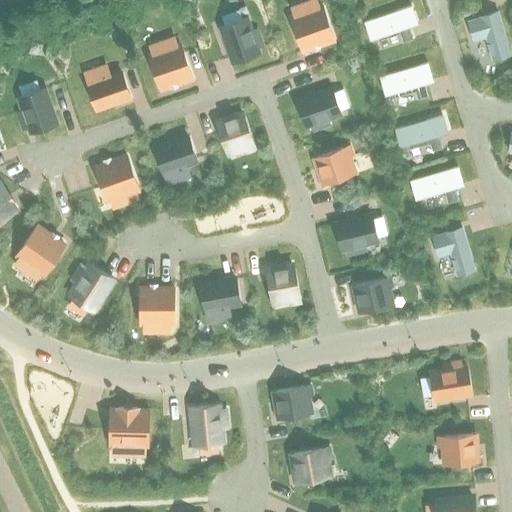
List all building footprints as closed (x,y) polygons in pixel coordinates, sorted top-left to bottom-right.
[(333,39),(321,5),(318,6),(316,0),(309,0),(308,1),(311,9),(290,16),(302,50),(333,39)] [(416,22),(410,5),(364,21),(370,38),(416,22)] [(509,54),(496,10),(479,15),(480,17),(467,20),(472,40),(485,36),(492,59),(509,54)] [(262,46),(256,28),(250,30),(245,17),(220,26),(233,61),(257,52),(256,48),(262,46)] [(412,37),(409,29),(400,33),(403,40),(412,37)] [(191,77),(179,43),(177,44),(174,36),(166,39),(169,47),(148,54),(160,88),(191,77)] [(432,80),(427,62),(379,76),(384,94),(432,80)] [(129,95),(121,73),(110,77),(105,64),(99,66),(104,79),(87,85),(95,106),(129,95)] [(427,95),(425,87),(415,90),(417,97),(427,95)] [(55,123),(43,88),(18,96),(23,109),(17,112),(23,129),(29,127),(30,132),(55,123)] [(340,113),(331,88),(296,100),(304,125),(309,123),(311,129),(329,123),(327,117),(340,113)] [(252,141),(242,114),(217,123),(226,150),(243,144),(245,150),(253,147),(251,141),(252,141)] [(447,132),(442,114),(394,128),(399,146),(447,132)] [(195,157),(188,137),(154,149),(163,174),(179,168),(182,176),(188,174),(185,166),(184,162),(195,157)] [(442,146),(439,139),(430,141),(432,149),(442,146)] [(346,156),(351,154),(348,145),(343,147),(342,147),(316,156),(325,182),(351,172),(346,156)] [(138,189),(126,155),(95,166),(106,199),(127,192),(130,200),(138,198),(135,190),(138,189)] [(462,184),(457,166),(410,179),(415,197),(462,184)] [(0,217),(14,210),(0,185),(0,217)] [(457,198),(455,191),(445,193),(448,201),(457,198)] [(365,249),(364,243),(377,239),(371,214),(334,223),(341,248),(346,247),(347,253),(365,249)] [(43,273),(64,244),(36,225),(16,254),(19,256),(14,263),(20,267),(25,260),(43,273)] [(474,269),(461,226),(444,231),(444,232),(432,236),(437,255),(450,251),(457,274),(474,269)] [(112,277),(89,263),(87,267),(81,264),(71,279),(77,283),(69,295),(91,309),(112,277)] [(298,294),(293,266),(266,271),(271,299),(288,296),(290,302),(299,300),(298,294)] [(385,286),(391,285),(388,276),(383,277),(382,277),(355,284),(361,310),(389,303),(385,286)] [(239,301),(235,278),(199,285),(205,312),(222,309),(223,317),(229,316),(228,308),(227,303),(239,301)] [(173,322),(173,287),(139,287),(139,322),(161,322),(161,331),(170,331),(170,322),(173,322)] [(470,392),(466,366),(461,367),(460,360),(442,363),(443,370),(429,372),(433,398),(470,392)] [(308,412),(305,394),(311,393),(309,384),(303,385),(275,390),(280,417),(308,412)] [(226,427),(224,408),(217,409),(217,404),(191,406),(194,443),(220,441),(219,427),(226,427)] [(147,445),(148,409),(136,408),(136,407),(117,406),(117,408),(109,408),(108,444),(134,444),(134,454),(144,454),(144,445),(147,445)] [(474,460),(472,433),(444,435),(438,436),(438,445),(444,445),(446,462),(474,460)] [(326,474),(323,457),(329,456),(327,447),(321,448),(321,447),(293,452),(298,479),(326,474)] [(473,511),(472,496),(435,499),(435,511),(473,511)]
